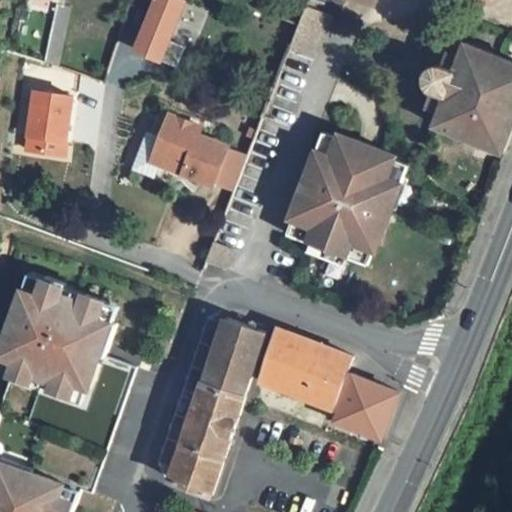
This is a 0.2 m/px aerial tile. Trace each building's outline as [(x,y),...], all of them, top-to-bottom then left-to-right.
[(198,12),(165,0),(134,0),(153,7),(134,56),(175,72),(198,12)] [(332,16),(305,6),(296,30),(290,44),(318,54),(332,16)] [(71,14),(57,11),(44,71),(56,75),(71,14)] [(502,161),(511,134),(511,68),(466,50),(462,62),(447,57),(442,69),(437,69),(431,70),(426,73),(422,77),(420,82),(419,88),(419,93),(421,98),(424,103),(428,106),(425,113),(439,120),(434,133),(502,161)] [(72,105),(34,99),(27,144),(65,150),(72,105)] [(168,152),(159,175),(213,195),(227,157),(197,146),(200,137),(167,125),(159,149),(168,152)] [(375,255),(379,256),(394,214),(387,212),(397,188),(403,190),(411,170),(395,164),(396,160),(340,139),(338,143),(323,137),(316,157),(323,160),(314,184),(309,197),(302,195),(292,224),(295,225),(289,240),(312,248),(313,245),(351,258),(350,262),(370,270),(375,255)] [(159,149),(150,171),(159,175),(168,152),(159,149)] [(227,157),(213,195),(231,201),(245,164),(227,157)] [(316,157),(308,182),(314,184),(323,160),(316,157)] [(387,212),(394,214),(403,190),(397,188),(387,212)] [(233,258),(212,251),(205,269),(226,277),(233,258)] [(101,329),(107,312),(87,305),(85,312),(65,304),(67,298),(68,295),(47,287),(40,306),(20,300),(3,348),(6,350),(0,364),(0,379),(12,384),(0,417),(0,511),(76,511),(79,504),(90,508),(136,378),(106,367),(118,335),(101,329)] [(85,312),(87,305),(67,298),(65,304),(85,312)] [(201,319),(191,315),(189,322),(199,326),(201,319)] [(205,502),(266,340),(225,325),(165,485),(205,502)] [(326,425),(379,447),(398,402),(344,380),(351,363),(277,335),(274,342),(257,388),(329,417),(326,425)]
